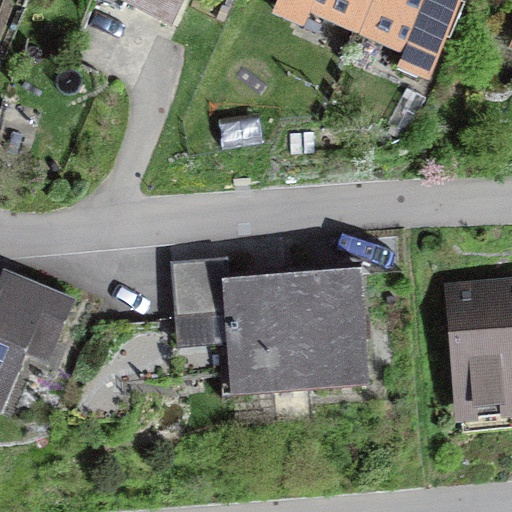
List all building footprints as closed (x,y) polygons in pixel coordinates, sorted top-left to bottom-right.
[(189,0),(94,0),(172,36),(189,0)] [(359,32),(372,0),(291,0),(283,21),(308,32),(316,13),(359,32)] [(372,0),(359,32),(415,56),(406,78),(432,90),(471,0),(372,0)] [(184,319),(232,316),(236,404),(374,397),(369,282),(231,289),(230,267),(182,270),(184,319)] [(52,362),(77,301),(10,274),(0,298),(0,410),(3,412),(27,352),(52,362)] [(511,278),(459,283),(469,413),(511,409),(511,278)]
